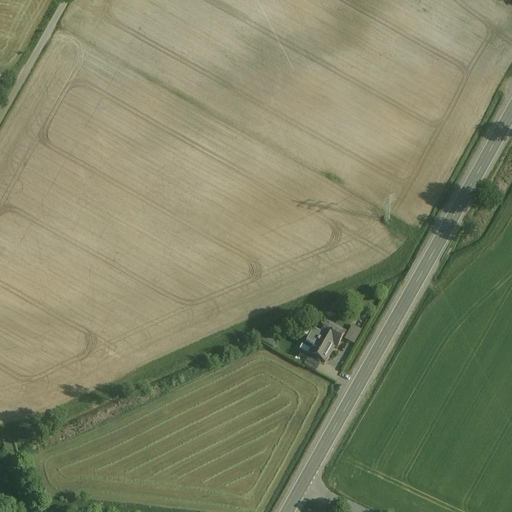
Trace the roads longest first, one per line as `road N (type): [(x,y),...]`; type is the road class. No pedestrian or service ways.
road 1 (secondary): [(511,111),(302,485)]
road 2 (unclassified): [(66,0),(0,118)]
